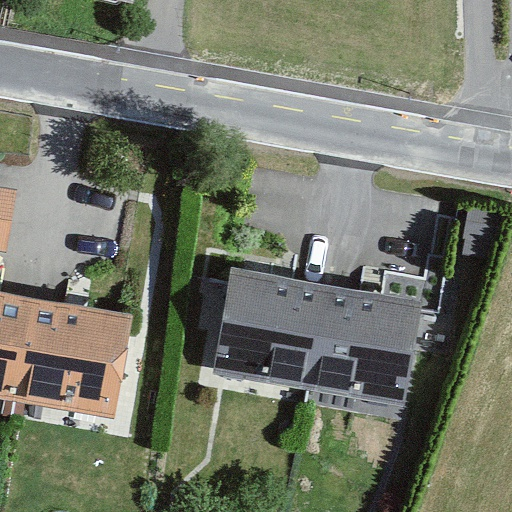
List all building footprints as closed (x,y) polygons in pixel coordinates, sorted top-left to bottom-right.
[(82,0),(136,11),(137,0),(82,0)] [(0,178),(0,244),(9,247),(25,184),(0,178)] [(472,200),(468,244),(507,252),(511,205),(472,200)] [(430,316),(235,285),(219,384),(414,414),(430,316)] [(132,333),(0,308),(0,406),(114,427),(132,333)]
